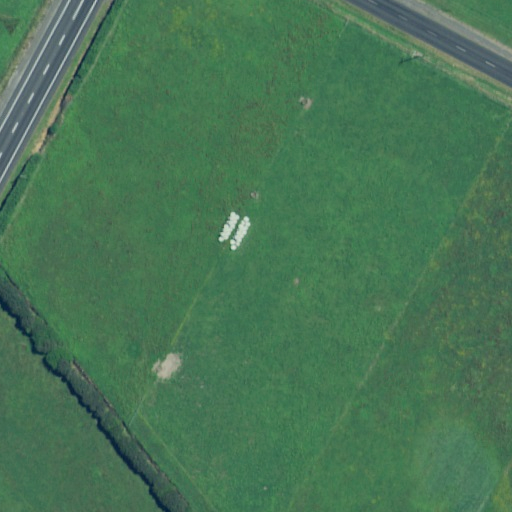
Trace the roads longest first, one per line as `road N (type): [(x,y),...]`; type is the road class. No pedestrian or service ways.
road 1 (primary): [(83,0),(0,155)]
road 2 (unclassified): [(369,0),(511,75)]
